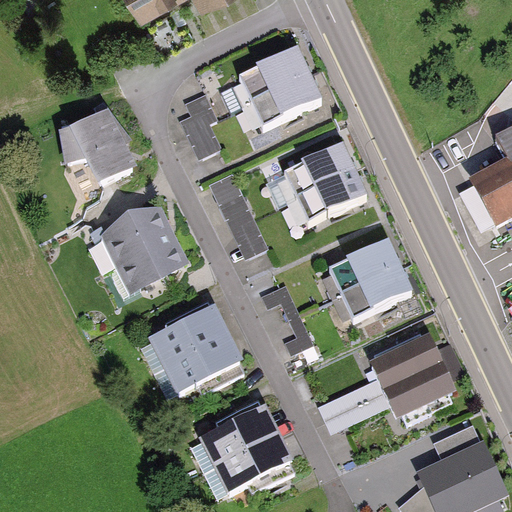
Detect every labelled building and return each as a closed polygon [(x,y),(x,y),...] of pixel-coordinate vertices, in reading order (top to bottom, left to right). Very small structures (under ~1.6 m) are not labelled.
[(130,0),(145,25),(189,0),(195,0),(203,14),(228,0),(130,0)] [(327,109),(304,58),(244,86),(267,136),(327,109)] [(222,125),(210,99),(191,108),(197,122),(185,128),(203,165),(225,154),(213,129),(222,125)] [(141,179),(113,122),(79,139),(64,141),(69,172),(91,169),(105,197),(141,179)] [(511,163),(511,174),(466,199),(486,237),(511,222),(511,135),(500,141),(511,163)] [(372,203),(348,154),(289,182),(313,231),(372,203)] [(272,254),(237,180),(214,191),(249,265),(272,254)] [(191,274),(161,217),(106,246),(137,303),(191,274)] [(418,301),(392,250),(333,279),(358,330),(418,301)] [(317,350),(289,293),(269,303),(274,313),(285,308),(303,344),(291,350),(296,360),(317,350)] [(249,372),(221,317),(154,351),(183,406),(249,372)] [(459,402),(434,346),(376,372),(382,386),(321,414),(335,445),(398,417),(403,428),(459,402)] [(298,473),(270,418),(205,451),(234,506),(298,473)] [(509,511),(475,436),(434,454),(445,477),(418,489),(422,498),(406,511),(509,511)]
